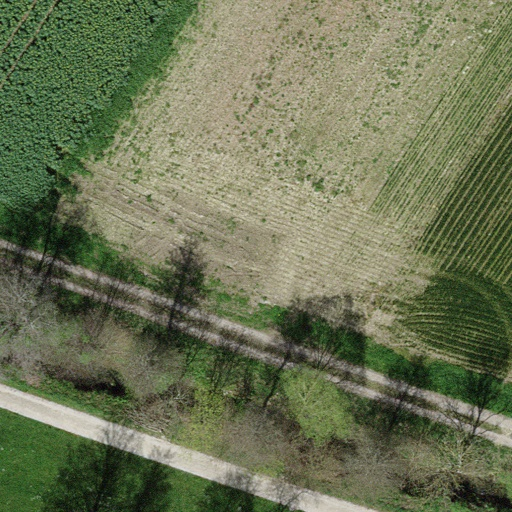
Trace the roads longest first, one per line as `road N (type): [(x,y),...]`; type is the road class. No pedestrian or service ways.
road 1 (track): [(511,433),(0,257)]
road 2 (track): [(0,395),(351,511)]
